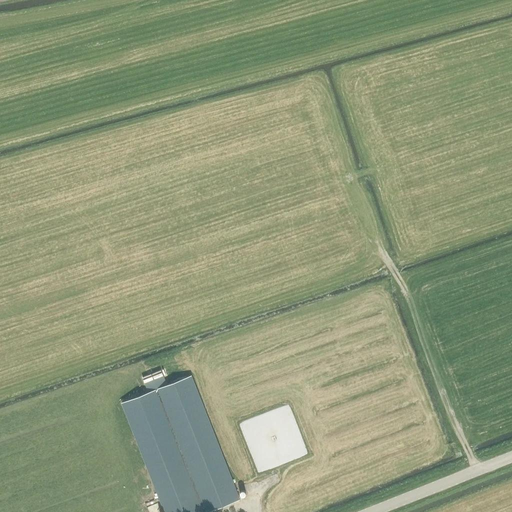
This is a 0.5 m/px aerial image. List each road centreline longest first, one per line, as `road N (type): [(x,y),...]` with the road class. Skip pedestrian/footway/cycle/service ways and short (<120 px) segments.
road 1 (track): [(429,250),(389,264),(353,178),(511,123)]
road 2 (track): [(389,264),(478,472)]
road 3 (tertiary): [(378,511),(511,459)]
